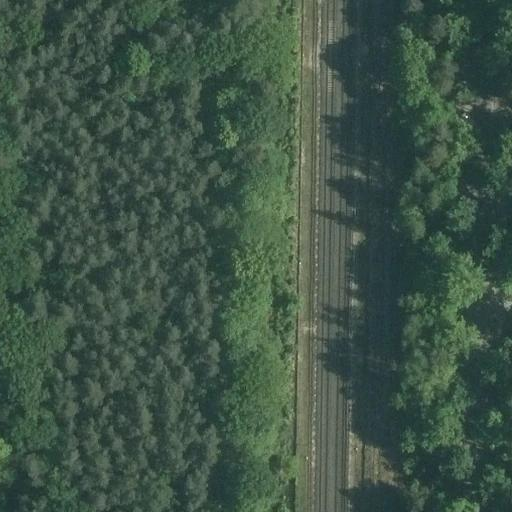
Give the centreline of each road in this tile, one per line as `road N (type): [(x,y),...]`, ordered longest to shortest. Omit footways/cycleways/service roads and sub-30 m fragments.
road 1 (residential): [(478,299),(482,0)]
road 2 (residential): [(476,511),(478,299)]
